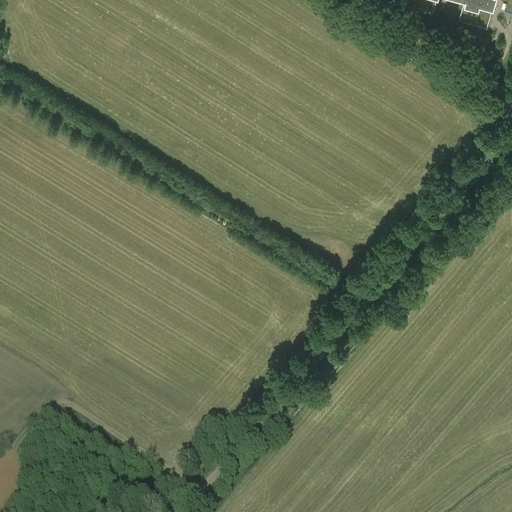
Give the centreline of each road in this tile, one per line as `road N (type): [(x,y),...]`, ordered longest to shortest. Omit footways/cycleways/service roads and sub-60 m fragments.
road 1 (track): [(179,511),(511,127)]
road 2 (track): [(365,0),(511,102)]
